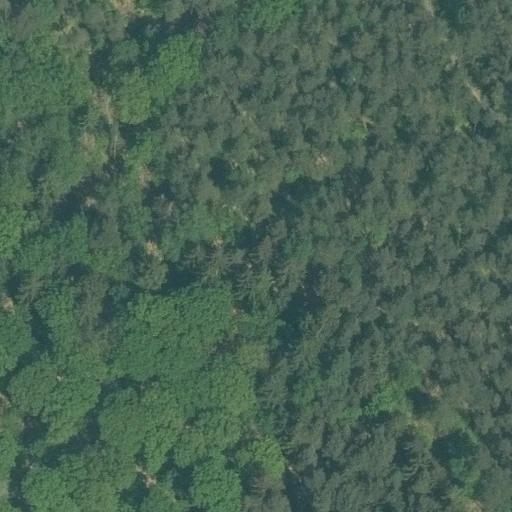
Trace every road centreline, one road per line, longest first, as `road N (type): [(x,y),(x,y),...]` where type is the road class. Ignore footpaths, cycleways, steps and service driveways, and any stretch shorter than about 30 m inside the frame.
road 1 (track): [(0,164),(292,0)]
road 2 (track): [(423,0),(474,99),(511,144)]
